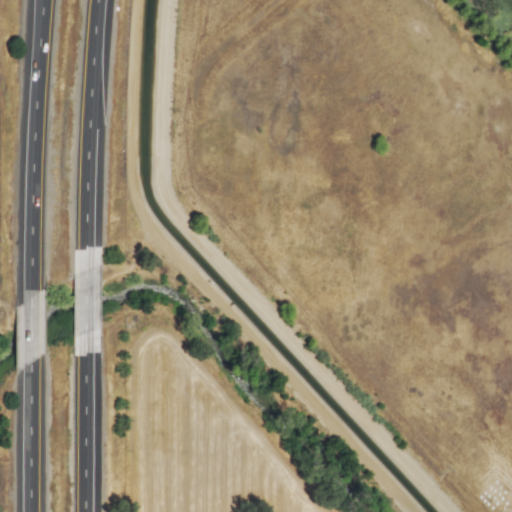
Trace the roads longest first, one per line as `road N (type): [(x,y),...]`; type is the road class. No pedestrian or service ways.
road 1 (motorway): [(36,0),(26,288)]
road 2 (motorway): [(82,245),(90,0)]
road 3 (motorway): [(79,511),(79,352)]
road 4 (motorway): [(24,361),(23,511)]
